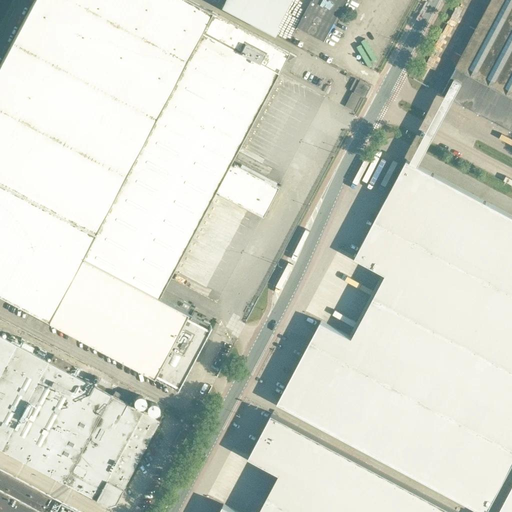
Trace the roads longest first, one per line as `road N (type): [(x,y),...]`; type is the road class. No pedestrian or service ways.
road 1 (unclassified): [(168,511),(380,108)]
road 2 (unknown): [(260,336),(234,321),(231,309),(332,109)]
road 3 (unknown): [(0,307),(150,382),(181,389),(201,374)]
road 4 (unknown): [(332,109),(326,73),(194,0)]
